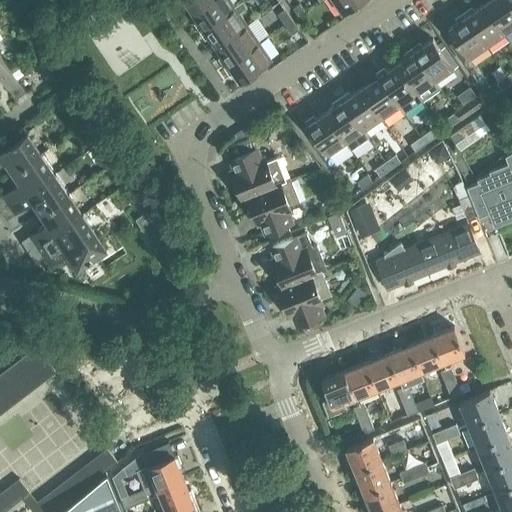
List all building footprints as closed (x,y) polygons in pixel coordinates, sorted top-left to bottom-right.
[(202,0),(191,8),(204,26),(234,5),(231,0),(202,0)] [(204,26),(216,43),(247,22),(241,14),(251,7),(247,0),(236,7),(234,5),(204,26)] [(336,0),(343,9),(356,0),(336,0)] [(511,4),(509,0),(486,0),(484,1),(505,33),(511,41),(511,40),(511,4)] [(484,1),(466,14),(488,45),(505,33),(484,1)] [(299,2),(293,7),(297,13),(304,9),(299,2)] [(278,12),(285,23),(292,17),(285,7),(278,12)] [(488,45),(466,14),(448,27),(455,38),(450,42),(464,62),(469,58),(488,45)] [(292,17),(285,23),(291,32),(299,27),(292,17)] [(216,43),(228,61),(259,40),(247,22),(216,43)] [(0,73),(15,97),(25,90),(0,52),(0,37),(2,36),(0,32),(0,73)] [(433,37),(415,49),(436,80),(454,68),(433,37)] [(259,40),(228,61),(240,79),(271,58),(259,40)] [(40,47),(32,53),(37,60),(45,54),(40,47)] [(415,49),(397,61),(423,100),(438,91),(432,83),(436,80),(415,49)] [(46,58),(38,64),(43,70),(51,64),(47,59),(46,58)] [(397,61),(379,74),(405,111),(423,100),(397,61)] [(18,66),(12,69),(18,79),(24,75),(18,66)] [(511,80),(507,73),(497,80),(502,87),(511,80)] [(379,74),(361,86),(382,117),(391,111),(396,107),(400,114),(405,111),(379,74)] [(345,97),(343,98),(364,129),(382,117),(361,86),(345,97)] [(476,96),(457,110),(462,117),(482,103),(476,96)] [(343,98),(326,110),(347,141),(351,147),(365,138),(360,131),(364,129),(343,98)] [(347,141),(326,110),(307,123),(328,154),(347,141)] [(462,117),(457,110),(443,119),(448,127),(462,117)] [(481,113),(470,121),(480,135),(490,128),(481,113)] [(0,163),(6,159),(13,170),(43,150),(28,129),(0,148),(0,163)] [(429,130),(421,135),(426,142),(433,137),(429,130)] [(426,142),(421,135),(408,144),(413,150),(426,142)] [(242,198),(247,196),(247,195),(286,180),(286,178),(276,156),(266,160),(265,157),(260,159),(251,137),(228,146),(232,157),(237,169),(232,171),(242,198)] [(429,152),(436,164),(448,157),(440,145),(429,152)] [(0,194),(0,206),(1,208),(56,170),(43,150),(13,170),(20,181),(0,194)] [(396,152),(385,159),(390,167),(401,159),(396,152)] [(480,183),(467,188),(469,193),(477,212),(481,223),(492,219),(494,223),(511,216),(511,152),(506,156),(510,165),(491,173),(492,176),(479,181),(480,183)] [(390,167),(385,159),(375,167),(380,174),(390,167)] [(406,169),(393,180),(400,188),(402,187),(405,187),(410,183),(411,180),(413,178),(406,169)] [(33,200),(40,211),(70,191),(56,170),(1,208),(7,217),(33,200)] [(357,179),(362,187),(373,179),(368,172),(357,179)] [(120,177),(126,187),(132,183),(126,173),(120,177)] [(247,195),(247,196),(258,221),(262,219),(267,231),(291,222),(286,209),(291,207),(290,205),(300,201),(290,176),(286,178),(286,180),(247,195)] [(22,239),(28,249),(84,211),(70,191),(40,211),(48,221),(22,239)] [(463,204),(454,207),(459,218),(467,215),(467,216),(477,212),(469,193),(468,194),(460,197),(463,204)] [(324,205),(336,212),(337,212),(343,202),(330,194),(324,205)] [(365,203),(351,209),(360,231),(374,225),(365,203)] [(148,209),(137,217),(146,230),(157,222),(148,209)] [(84,211),(28,249),(37,262),(46,256),(51,263),(63,255),(73,271),(108,247),(84,211)] [(348,231),(340,212),(329,216),(336,235),(348,231)] [(469,221),(418,242),(430,270),(481,250),(469,221)] [(278,286),(278,287),(322,270),(327,268),(317,244),(313,246),(307,231),(272,245),(278,257),(273,259),(283,285),(278,286)] [(430,270),(418,242),(406,247),(402,242),(386,253),(386,255),(377,258),(389,287),(430,270)] [(322,270),(278,287),(289,313),(294,311),(299,323),(322,314),(317,302),(322,300),(321,297),(332,293),(322,270)] [(454,325),(432,334),(442,361),(465,351),(454,325)] [(432,334),(410,343),(421,369),(442,361),(432,334)] [(0,411),(56,368),(36,342),(24,351),(15,339),(0,350),(0,411)] [(410,343),(388,352),(399,378),(421,369),(410,343)] [(388,352),(366,361),(377,387),(399,378),(388,352)] [(98,353),(91,358),(98,367),(104,362),(98,353)] [(366,361),(344,369),(355,396),(377,387),(366,361)] [(440,371),(446,384),(456,380),(451,367),(440,371)] [(355,396),(344,369),(322,379),(329,397),(322,400),(328,416),(347,408),(344,400),(355,396)] [(456,380),(446,384),(451,397),(462,393),(456,380)] [(397,389),(402,402),(413,397),(407,384),(397,389)] [(460,401),(469,424),(498,412),(489,389),(460,401)] [(413,397),(402,402),(407,415),(418,410),(413,399),(413,397)] [(353,406),(359,419),(369,415),(364,402),(353,406)] [(469,424),(478,446),(507,434),(498,412),(469,424)] [(369,415),(359,419),(364,432),(374,428),(369,415)] [(461,433),(456,423),(444,428),(449,438),(461,433)] [(432,433),(437,443),(449,438),(444,428),(432,433)] [(478,446),(487,467),(511,457),(511,444),(507,434),(478,446)] [(347,447),(356,469),(382,459),(373,436),(347,447)] [(390,443),(395,454),(409,448),(405,437),(390,443)] [(29,505),(35,511),(48,511),(118,459),(106,445),(36,499),(29,505)] [(158,488),(158,489),(185,478),(175,455),(149,465),(143,450),(124,465),(127,474),(136,470),(143,487),(132,491),(137,502),(149,497),(147,492),(158,488)] [(511,457),(487,467),(496,489),(511,482),(511,457)] [(356,469),(365,491),(391,480),(382,459),(356,469)] [(427,459),(414,465),(418,475),(431,470),(427,459)] [(418,475),(414,465),(401,470),(405,481),(418,475)] [(475,466),(462,471),(467,482),(479,477),(475,466)] [(467,482),(462,471),(450,476),(455,487),(467,482)] [(122,511),(107,473),(105,474),(106,475),(58,511),(122,511)] [(0,511),(1,511),(23,496),(30,491),(19,477),(0,491),(0,511)] [(158,489),(167,511),(194,500),(185,478),(158,489)] [(365,491),(373,511),(374,511),(399,502),(391,480),(365,491)] [(511,482),(496,489),(505,511),(511,508),(511,482)] [(126,507),(137,502),(132,491),(121,496),(126,507)] [(167,511),(198,511),(194,500),(167,511)] [(374,511),(403,511),(399,502),(374,511)] [(448,511),(444,503),(431,508),(433,511),(448,511)]
